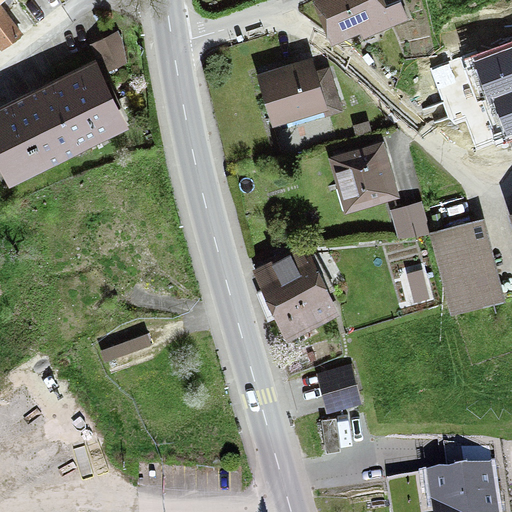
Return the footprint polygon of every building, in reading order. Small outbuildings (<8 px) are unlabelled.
[(320,0),(332,30),(357,19),(363,34),(406,17),(400,2),(402,1),(401,0),(320,0)] [(0,43),(2,47),(20,34),(0,6),(0,43)] [(105,70),(125,61),(120,40),(116,32),(93,43),(105,70)] [(511,47),(474,62),(489,104),(493,103),(505,137),(511,134),(511,47)] [(310,64),(266,78),(277,116),(336,98),(328,72),(314,77),(310,64)] [(119,119),(95,70),(0,115),(0,151),(13,177),(80,145),(77,139),(119,119)] [(393,192),(380,145),(334,158),(348,206),(393,192)] [(392,209),(399,235),(428,232),(420,202),(392,209)] [(117,292),(153,270),(134,238),(131,240),(115,213),(76,237),(93,265),(99,262),(117,292)] [(434,232),(453,309),(492,299),(472,222),(434,232)] [(297,250),(260,268),(268,287),(257,292),(268,319),(280,313),(290,331),(332,309),(309,266),(306,267),(297,250)] [(150,337),(107,352),(116,376),(159,360),(150,337)] [(321,419),(325,449),(340,447),(336,417),(321,419)] [(493,511),(491,495),(487,469),(436,477),(441,511),(493,511)]
